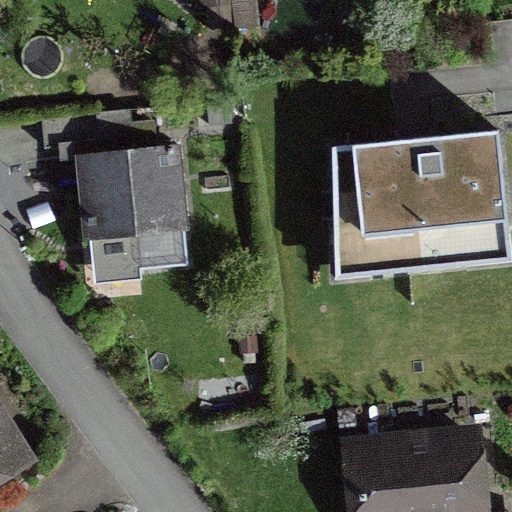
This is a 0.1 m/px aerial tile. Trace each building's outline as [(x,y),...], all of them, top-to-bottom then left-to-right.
[(131,111),(41,118),(43,148),(58,147),(60,166),(75,165),(81,243),(89,243),(93,287),(98,287),(99,308),(145,304),(142,272),(188,268),(185,234),(191,233),(184,143),(159,145),(157,122),(132,124),(131,111)] [(511,274),(511,208),(506,129),(326,143),(337,288),(511,274)] [(54,220),(47,200),(26,208),(33,228),(54,220)] [(0,388),(0,476),(40,452),(0,388)] [(489,511),(482,424),(337,436),(343,511),(489,511)]
